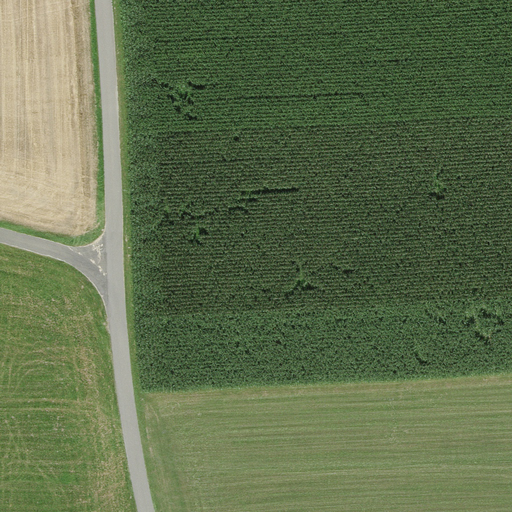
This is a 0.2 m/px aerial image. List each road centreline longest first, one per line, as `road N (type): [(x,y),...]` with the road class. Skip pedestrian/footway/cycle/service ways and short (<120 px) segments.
road 1 (unclassified): [(108,271),(113,153),(103,0)]
road 2 (unclassified): [(108,271),(148,511)]
